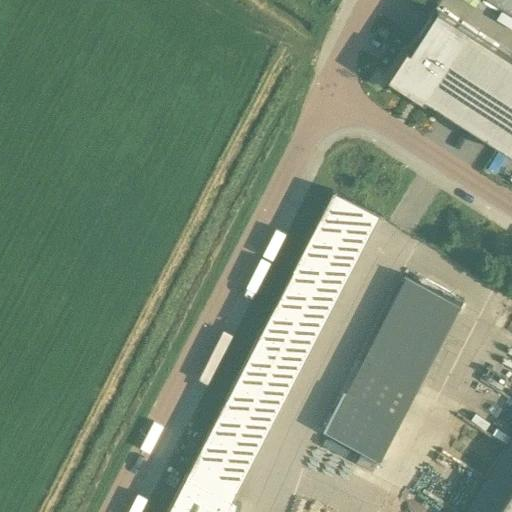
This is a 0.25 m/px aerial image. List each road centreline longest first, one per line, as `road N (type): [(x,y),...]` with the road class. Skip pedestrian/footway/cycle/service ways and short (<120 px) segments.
road 1 (unclassified): [(112,511),(326,97)]
road 2 (unclassified): [(511,215),(326,97)]
